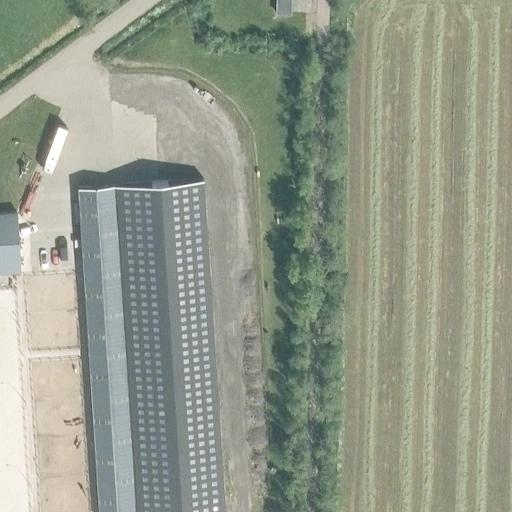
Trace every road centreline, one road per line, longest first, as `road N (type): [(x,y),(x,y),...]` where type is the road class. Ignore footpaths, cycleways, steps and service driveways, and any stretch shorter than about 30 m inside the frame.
road 1 (unknown): [(233,511),(208,164),(181,135),(42,76)]
road 2 (unclassified): [(0,108),(141,0)]
